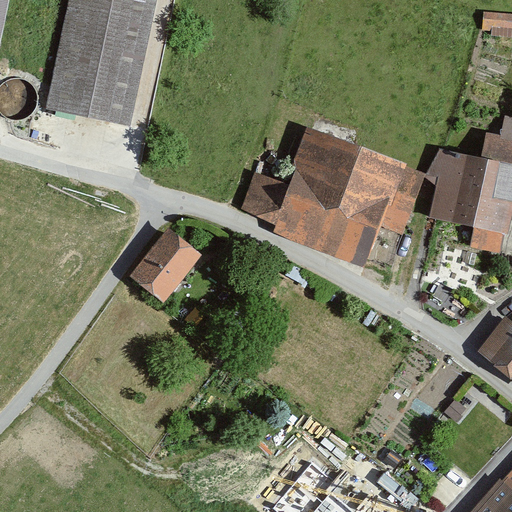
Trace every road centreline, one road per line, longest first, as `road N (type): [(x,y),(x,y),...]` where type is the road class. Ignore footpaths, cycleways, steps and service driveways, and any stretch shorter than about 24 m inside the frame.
road 1 (residential): [(511,393),(399,305),(311,254),(168,196)]
road 2 (track): [(168,196),(0,150)]
